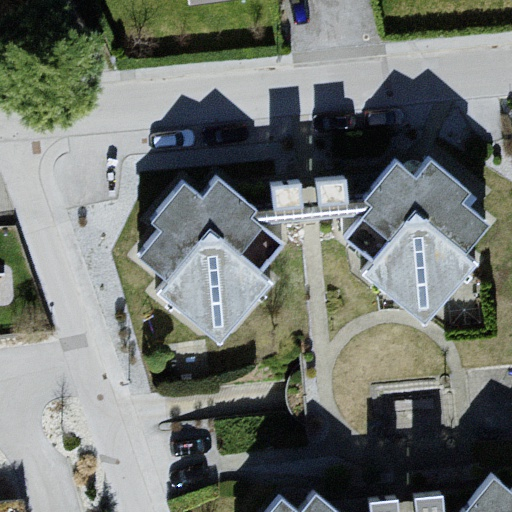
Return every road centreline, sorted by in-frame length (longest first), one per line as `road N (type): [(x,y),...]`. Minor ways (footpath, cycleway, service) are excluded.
road 1 (residential): [(0,118),(511,70)]
road 2 (residential): [(0,135),(132,511)]
